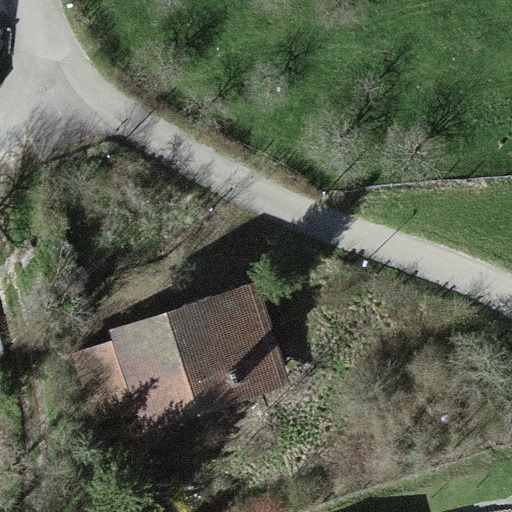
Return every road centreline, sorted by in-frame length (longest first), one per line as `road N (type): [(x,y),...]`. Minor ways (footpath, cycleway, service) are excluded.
road 1 (residential): [(511,295),(280,204),(44,71)]
road 2 (track): [(0,206),(42,452),(37,511)]
